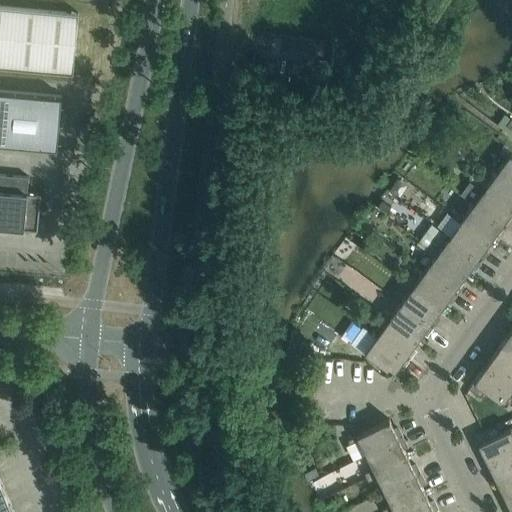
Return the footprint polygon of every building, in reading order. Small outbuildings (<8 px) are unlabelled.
[(78,12),(0,5),(0,65),(73,72),(78,12)] [(301,58),(259,52),(257,68),(299,73),(301,58)] [(0,141),(57,147),(61,95),(0,89),(0,141)] [(511,153),(502,146),(499,150),(507,156),(498,169),(511,179),(511,153)] [(511,179),(498,169),(488,182),(480,176),(477,179),(511,204),(511,179)] [(0,224),(37,228),(41,193),(27,191),(28,175),(0,172),(0,224)] [(507,217),(511,209),(511,204),(477,179),(474,183),(482,189),(473,202),(506,226),(511,220),(507,217)] [(506,226),(473,202),(464,214),(456,208),(453,212),(490,239),(498,229),(502,232),(506,226)] [(490,239),(453,212),(451,216),(458,222),(449,234),(482,258),(486,252),(483,250),(490,239)] [(482,258),(449,234),(430,221),(418,237),(425,242),(466,272),(474,261),(478,264),(482,258)] [(466,272),(425,242),(413,258),(425,268),(458,291),(462,285),(459,283),(466,272)] [(458,291),(425,268),(416,280),(408,274),(405,278),(442,305),(450,294),(454,297),(458,291)] [(442,305),(405,278),(402,282),(411,288),(401,301),(434,324),(438,319),(434,316),(442,305)] [(434,324),(401,301),(392,313),(384,307),(381,311),(418,338),(426,327),(430,330),(434,324)] [(418,338),(381,311),(378,315),(386,321),(377,333),(410,357),(414,351),(410,349),(418,338)] [(511,330),(499,346),(511,356),(511,330)] [(410,357),(377,333),(368,346),(360,340),(357,344),(393,371),(402,360),(406,363),(410,357)] [(511,356),(499,346),(487,363),(511,381),(511,356)] [(511,388),(511,381),(487,363),(469,386),(480,394),(485,388),(503,401),(511,388)] [(367,452),(403,434),(400,428),(396,430),(390,417),(348,437),(351,442),(359,437),(367,452)] [(511,426),(510,427),(492,436),(488,428),(476,434),(489,461),(511,449),(511,426)] [(406,440),(403,434),(367,452),(374,467),(365,471),(367,475),(408,455),(402,443),(406,440)] [(511,471),(511,449),(489,461),(498,479),(511,471)] [(384,489),(421,471),(418,464),(413,466),(408,455),(367,475),(369,479),(377,474),(384,489)] [(424,477),(421,471),(384,489),(391,503),(382,507),(384,511),(426,491),(420,479),(424,477)] [(507,497),(511,494),(511,471),(498,479),(507,497)] [(12,511),(0,483),(0,511),(12,511)] [(395,511),(430,511),(439,508),(436,501),(432,503),(426,491),(384,511),(393,511),(395,511)]
